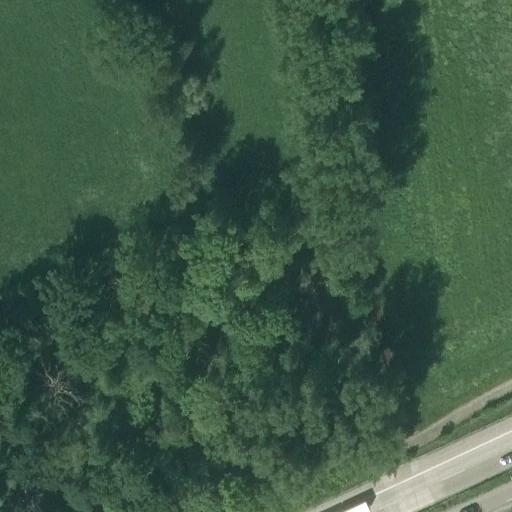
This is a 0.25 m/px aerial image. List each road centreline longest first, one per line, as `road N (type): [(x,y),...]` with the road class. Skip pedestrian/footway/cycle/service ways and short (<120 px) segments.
road 1 (track): [(229,511),(308,476),(410,445),(511,385)]
road 2 (motorway): [(511,448),(376,511)]
